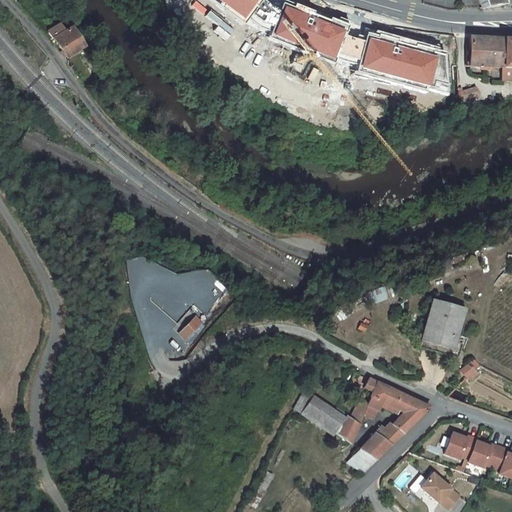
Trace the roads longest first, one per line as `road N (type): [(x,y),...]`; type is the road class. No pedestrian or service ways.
road 1 (residential): [(3,0),(126,143),(201,201),(288,248),(318,256),(381,248),(511,197)]
road 2 (track): [(350,357),(274,327),(235,338),(160,383),(150,377),(127,310),(36,473)]
road 3 (residential): [(63,511),(36,473),(31,449),(33,391),(55,322),(0,208)]
road 4 (primary): [(511,23),(463,24),(362,0)]
